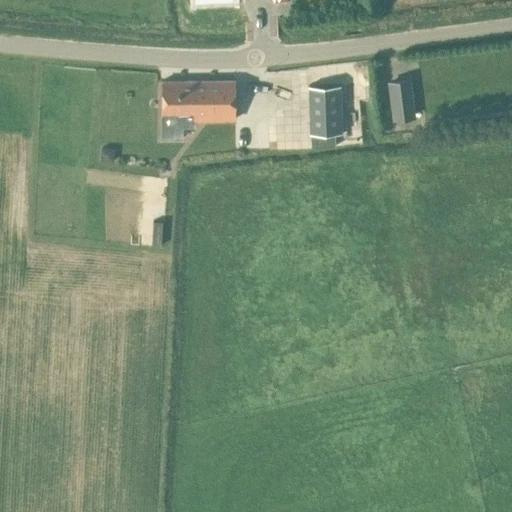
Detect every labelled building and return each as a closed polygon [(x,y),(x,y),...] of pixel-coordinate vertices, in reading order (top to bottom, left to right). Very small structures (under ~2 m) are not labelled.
[(410,79),(388,82),(392,118),(414,115),(410,79)] [(236,119),(235,80),(162,80),(162,113),(193,113),(193,119),(236,119)] [(308,84),(310,133),(342,131),(340,83),(308,84)] [(264,149),(265,126),(253,125),(252,149),(264,149)] [(102,148),(101,160),(113,161),(114,149),(102,148)] [(151,244),(161,245),(162,221),(153,220),(151,244)]
